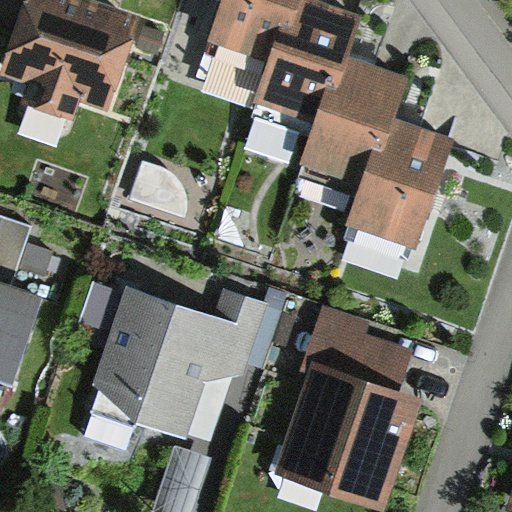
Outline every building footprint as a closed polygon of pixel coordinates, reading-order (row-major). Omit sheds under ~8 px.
[(94,4),(84,0),(25,0),(0,69),(0,72),(29,83),(22,103),(74,122),(82,101),(108,110),(140,19),(94,4)] [(225,0),(211,42),(269,62),(278,36),(288,39),(300,0),(225,0)] [(269,62),(255,105),(314,125),(327,87),(336,90),(347,58),(361,15),(315,0),(300,0),(288,39),(278,36),(269,62)] [(314,125),(301,163),(360,185),(373,149),(381,152),(394,117),(407,78),(347,58),(336,90),(327,87),(314,125)] [(360,185),(346,224),(414,251),(454,139),(394,117),(381,152),(373,149),(360,185)] [(0,218),(0,279),(14,284),(32,230),(0,218)] [(37,239),(22,284),(53,294),(68,249),(37,239)] [(0,382),(12,387),(45,295),(14,284),(0,279),(0,382)] [(124,288),(93,384),(100,388),(91,413),(134,427),(136,423),(185,439),(205,380),(242,377),(267,305),(224,290),(214,320),(124,288)] [(312,363),(399,392),(413,349),(368,333),(372,322),(324,306),(301,372),(308,374),(312,363)] [(274,474),(385,511),(422,400),(399,392),(312,363),(308,374),(274,474)] [(192,511),(211,459),(176,447),(152,511),(192,511)]
